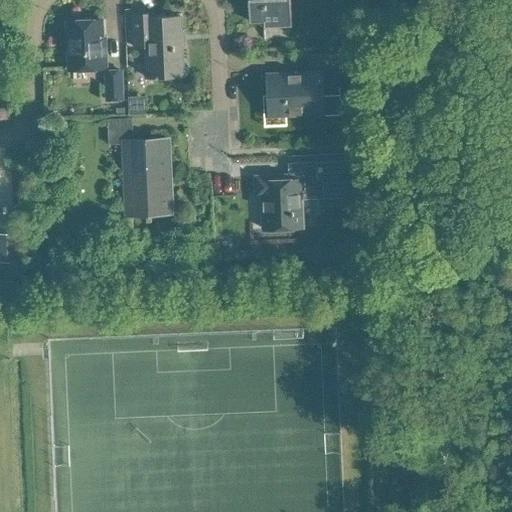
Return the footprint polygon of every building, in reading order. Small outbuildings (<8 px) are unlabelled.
[(291,25),(290,0),(248,0),(249,21),(263,20),(263,26),(291,25)] [(154,17),(154,13),(132,14),(134,46),(146,46),(147,77),(179,76),(179,65),(183,65),(180,15),(154,17)] [(102,45),(101,19),(67,21),(69,69),(105,67),(104,45),(102,45)] [(320,95),(319,87),(339,86),(338,54),(308,55),(309,73),(268,75),(270,99),(262,99),(263,118),(285,117),(285,114),(319,113),(319,115),(340,114),(340,94),(320,95)] [(105,100),(124,100),(123,69),(104,70),(105,100)] [(133,139),(132,118),(108,118),(109,144),(123,143),(126,214),(171,212),(168,138),(133,139)] [(301,227),(300,198),(325,198),(323,161),(289,163),(290,179),(280,180),(279,176),(256,177),(256,194),(262,193),(263,228),(301,227)] [(328,175),(345,174),(344,161),(328,162),(328,175)] [(0,261),(15,261),(15,233),(0,233),(0,261)]
